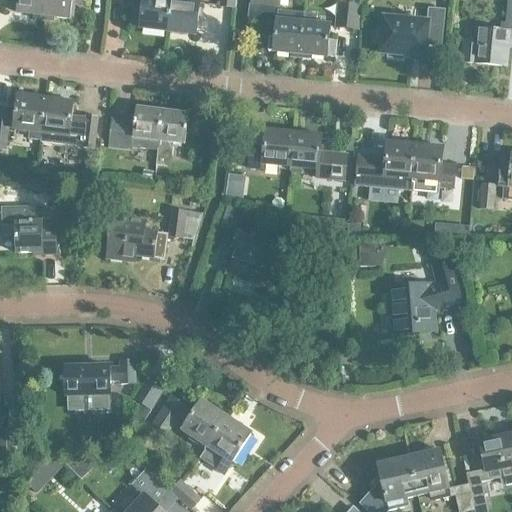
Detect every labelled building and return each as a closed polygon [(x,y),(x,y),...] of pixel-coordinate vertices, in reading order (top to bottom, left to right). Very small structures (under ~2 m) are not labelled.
[(16,0),(15,10),(18,10),(18,14),(34,16),(43,18),(45,0),(16,0)] [(45,0),(43,18),(54,19),(54,18),(70,20),(70,17),(73,17),(75,4),(83,5),(83,0),(45,0)] [(172,0),(144,0),(143,9),(134,8),(132,27),(141,28),(141,29),(168,32),(172,0)] [(172,0),(168,32),(196,36),(200,3),(189,2),(189,0),(172,0)] [(235,0),(220,0),(220,8),(234,9),(235,0)] [(252,0),(251,7),(250,21),(277,24),(275,38),(270,38),(268,52),(301,55),(305,14),(276,11),(277,0),(252,0)] [(361,7),(338,5),(335,28),(359,30),(361,7)] [(385,19),(381,55),(388,55),(388,59),(403,60),(403,57),(426,59),(427,46),(441,47),(445,11),(429,10),(428,23),(385,19)] [(316,25),(317,15),(305,14),(301,55),(335,58),(337,42),(329,41),(331,26),(316,25)] [(507,67),(511,33),(478,29),(477,42),(465,41),(462,63),(507,67)] [(18,97),(16,115),(10,114),(11,111),(0,110),(0,149),(6,151),(9,129),(29,132),(28,140),(40,142),(45,102),(38,102),(37,100),(34,99),(34,96),(22,95),(22,98),(18,97)] [(55,102),(54,103),(45,102),(40,142),(53,143),(54,135),(83,139),(82,147),(94,148),(98,120),(72,117),(74,104),(70,104),(71,101),(58,99),(58,102),(55,102)] [(158,151),(163,112),(137,109),(135,123),(112,120),(108,149),(132,152),(132,148),(158,151)] [(158,151),(154,185),(164,186),(168,156),(172,156),(174,144),(186,145),(189,116),(163,112),(158,151)] [(279,167),(279,169),(291,170),(294,135),(280,133),(280,131),(271,130),(271,132),(267,132),(265,148),(251,147),(249,169),(264,170),(264,165),(279,167)] [(309,134),(308,136),(294,135),(291,170),(302,171),(302,169),(318,170),(317,179),(345,181),(347,156),(320,154),(322,137),(318,137),(318,135),(309,134)] [(356,186),(412,192),(416,147),(388,144),(387,160),(359,157),(356,186)] [(444,149),(416,147),(412,192),(439,194),(440,188),(454,189),(456,167),(442,165),(444,149)] [(501,159),(499,182),(503,182),(502,187),(504,188),(503,200),(511,200),(511,156),(511,160),(501,159)] [(32,179),(30,190),(46,193),(48,181),(32,179)] [(480,210),(493,211),(496,186),(482,185),(480,210)] [(221,227),(234,231),(241,210),(228,206),(221,227)] [(2,209),(3,225),(16,225),(16,237),(13,237),(14,251),(17,251),(17,254),(40,253),(40,255),(57,255),(56,227),(42,227),(41,208),(2,209)] [(173,211),(169,237),(183,239),(186,213),(173,211)] [(111,228),(107,259),(125,261),(126,257),(136,258),(136,256),(154,259),(156,246),(166,247),(168,236),(147,233),(149,219),(113,214),(111,228)] [(348,224),(347,235),(359,236),(360,225),(348,224)] [(239,232),(234,248),(238,250),(230,275),(272,290),(279,269),(269,265),(276,245),(239,232)] [(396,335),(396,336),(436,332),(434,310),(463,301),(451,261),(432,267),(437,284),(432,285),(431,285),(392,288),(394,313),(396,312),(398,335),(396,335)] [(120,380),(120,384),(135,384),(135,360),(120,361),(120,367),(110,367),(110,366),(65,367),(66,395),(68,395),(69,409),(108,408),(108,394),(111,394),(110,380),(120,380)] [(146,380),(134,399),(140,403),(131,416),(142,424),(163,391),(146,380)] [(227,419),(202,402),(193,415),(184,408),(185,406),(172,398),(154,426),(167,434),(173,424),(192,436),(189,440),(206,451),(208,447),(227,419)] [(208,447),(218,454),(211,466),(225,475),(251,435),(227,419),(208,447)] [(23,460),(23,428),(7,429),(7,461),(23,460)] [(486,471),(479,472),(482,483),(504,478),(506,487),(511,485),(511,438),(511,436),(480,442),(486,471)] [(451,498),(441,451),(410,458),(419,497),(434,494),(436,501),(451,498)] [(404,509),(403,501),(419,497),(410,458),(378,465),(383,488),(375,498),(370,493),(360,505),(367,511),(388,511),(389,511),(404,509)] [(51,466),(37,466),(37,479),(44,479),(51,473),(51,466)] [(164,511),(176,499),(146,471),(132,486),(144,496),(129,511),(164,511)] [(467,475),(469,486),(474,508),(486,505),(482,483),(479,472),(467,475)] [(192,510),(201,500),(180,482),(171,492),(192,510)] [(458,511),(472,511),(475,511),(474,508),(469,486),(454,489),(458,511)]
